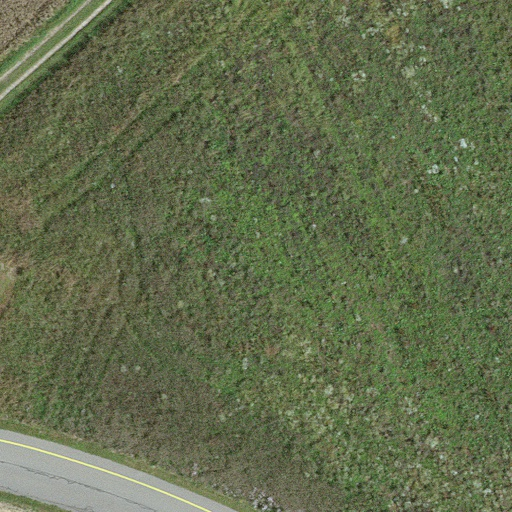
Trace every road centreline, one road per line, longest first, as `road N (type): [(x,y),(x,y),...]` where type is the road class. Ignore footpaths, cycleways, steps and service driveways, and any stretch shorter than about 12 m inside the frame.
road 1 (track): [(114,0),(0,106)]
road 2 (unclassified): [(0,473),(132,511)]
